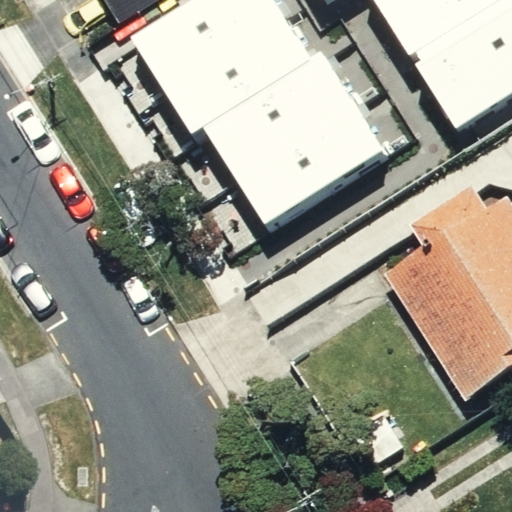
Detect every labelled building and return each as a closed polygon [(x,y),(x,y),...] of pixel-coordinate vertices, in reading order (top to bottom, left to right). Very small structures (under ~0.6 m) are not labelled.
[(89,0),(106,26),(146,0),(89,0)] [(142,97),(286,4),(283,0),(146,0),(106,26),(99,31),(142,97)] [(283,0),(286,4),(383,154),(457,106),(481,143),(511,123),(511,0),(507,0),(428,51),(394,0),(283,0)] [(511,214),(479,166),(405,216),(419,236),(369,270),(458,402),(511,365),(511,214)] [(0,511),(14,511),(0,493),(0,511)]
